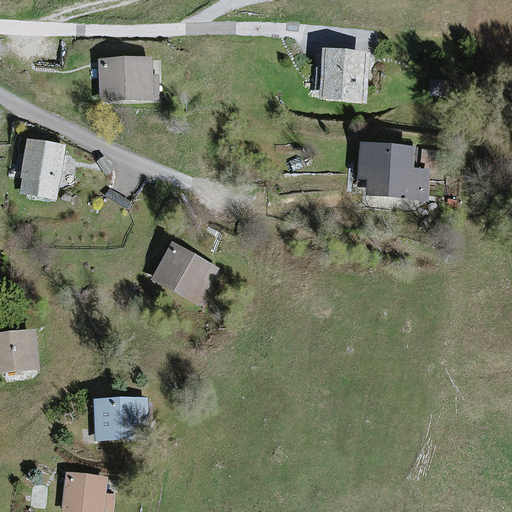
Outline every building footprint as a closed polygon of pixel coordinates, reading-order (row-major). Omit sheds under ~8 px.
[(374,61),(324,57),(320,110),(370,114),(374,61)] [(157,62),(102,65),(104,110),(160,107),(157,62)] [(68,153),(30,147),(21,200),(59,206),(68,153)] [(417,162),(375,158),(371,206),(413,209),(417,162)] [(220,278),(173,253),(154,290),(201,315),(220,278)] [(39,338),(0,341),(0,381),(43,377),(39,338)] [(152,403),(94,407),(96,448),(155,445),(152,403)] [(109,482),(65,480),(63,511),(114,511),(116,500),(108,497),(109,482)]
